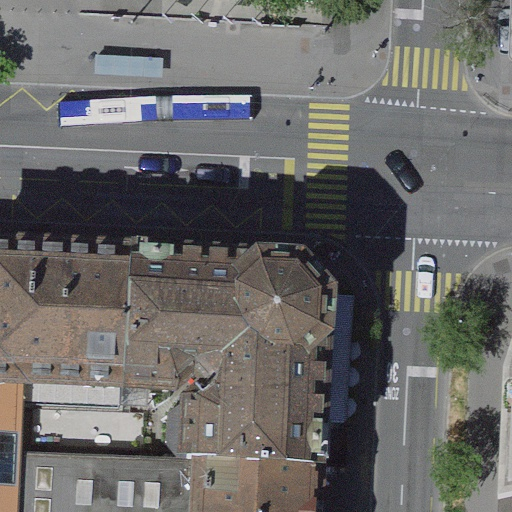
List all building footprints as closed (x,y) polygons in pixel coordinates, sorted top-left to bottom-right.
[(136,391),(142,255),(0,247),(0,383),(26,385),(136,391)] [(220,395),(216,453),(324,458),(332,288),(308,264),(142,255),(136,391),(220,395)] [(511,337),(503,365),(499,499),(511,496),(511,337)] [(0,511),(19,511),(26,385),(0,383),(0,511)] [(216,453),(213,511),(321,511),(324,458),(216,453)]
